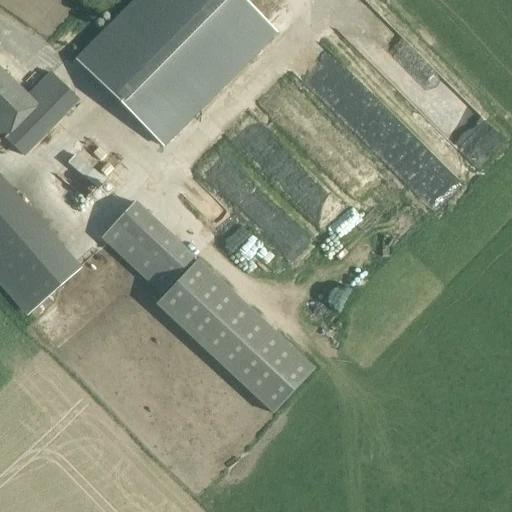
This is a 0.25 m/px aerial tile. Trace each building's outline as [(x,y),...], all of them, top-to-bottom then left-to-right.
[(244,0),(138,0),(77,63),(137,121),(162,146),(276,31),(244,0)] [(0,135),(2,138),(5,141),(42,103),(59,119),(78,99),(74,96),(50,72),(27,94),(0,67),(0,135)] [(468,104),(444,131),(481,165),(505,138),(468,104)] [(76,154),(68,164),(96,187),(104,178),(76,154)] [(0,177),(0,278),(30,313),(80,269),(0,177)] [(196,258),(135,202),(101,239),(160,295),(196,258)] [(198,260),(157,305),(274,414),(316,370),(198,260)] [(341,264),(314,292),(334,312),(362,284),(341,264)]
